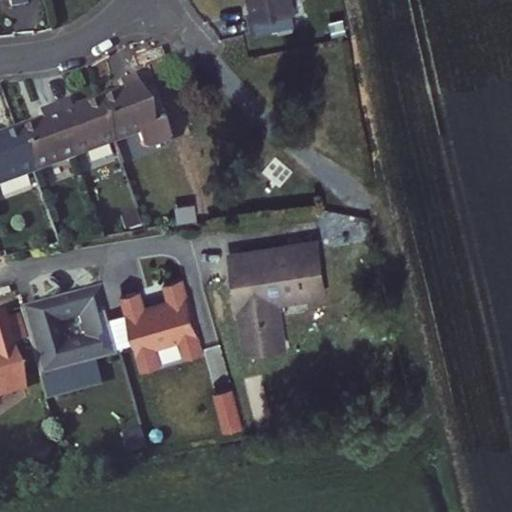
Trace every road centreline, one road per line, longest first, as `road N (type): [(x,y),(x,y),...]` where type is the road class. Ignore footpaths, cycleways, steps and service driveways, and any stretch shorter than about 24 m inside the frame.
road 1 (track): [(350,202),(205,58)]
road 2 (residential): [(169,244),(0,274)]
road 3 (residential): [(135,0),(103,32),(66,51),(0,62)]
